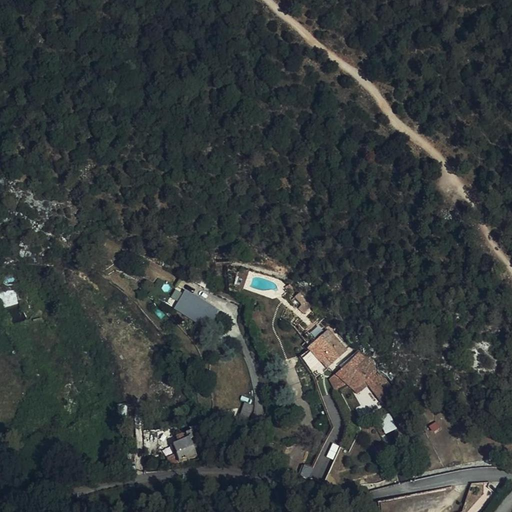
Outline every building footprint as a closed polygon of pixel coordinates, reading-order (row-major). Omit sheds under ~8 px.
[(147,296),(157,280),(152,277),(142,293),(147,296)] [(291,289),(297,285),(294,280),(288,284),(291,289)] [(314,303),(304,288),(296,296),(303,299),(305,302),(305,306),(310,309),(314,303)] [(0,293),(0,299),(12,325),(24,320),(19,307),(15,289),(0,293)] [(184,293),(176,308),(204,323),(212,309),(184,293)] [(204,323),(176,308),(174,311),(202,327),(204,323)] [(331,327),(312,344),(310,346),(323,360),(326,358),(329,355),(335,362),(351,348),(331,327)] [(338,389),(349,383),(349,382),(350,381),(355,386),(359,383),(367,377),(371,382),(385,399),(393,389),(396,385),(387,375),(386,375),(382,370),(379,373),(377,369),(379,367),(375,352),(369,351),(366,353),(363,348),(352,361),(351,362),(348,365),(346,366),(344,365),(332,378),(338,389)] [(332,364),(335,362),(329,355),(326,358),(332,364)] [(367,377),(359,383),(363,387),(371,382),(367,377)] [(241,417),(237,418),(239,427),(246,425),(256,402),(248,399),(241,417)] [(386,433),(396,429),(391,417),(381,421),(386,433)] [(239,427),(237,418),(217,423),(219,431),(239,427)] [(187,436),(192,435),(194,434),(192,428),(185,431),(187,436)] [(200,454),(192,435),(187,436),(185,431),(178,434),(180,439),(175,441),(178,450),(171,453),(173,462),(200,454)] [(315,479),(318,469),(303,465),(300,475),(315,479)]
